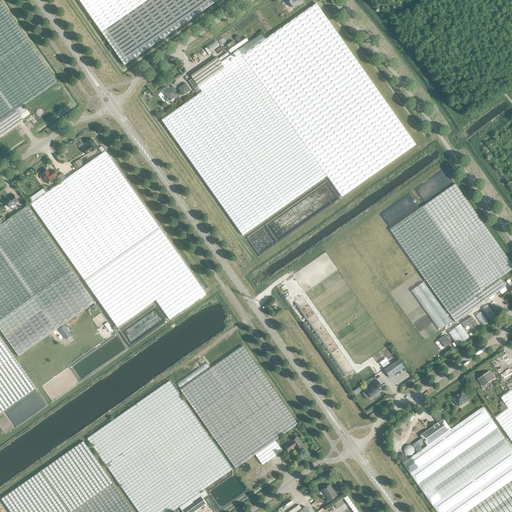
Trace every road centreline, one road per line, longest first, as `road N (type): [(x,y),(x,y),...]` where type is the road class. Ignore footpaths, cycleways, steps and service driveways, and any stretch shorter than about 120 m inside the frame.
road 1 (tertiary): [(354,449),(113,107)]
road 2 (unclassified): [(511,236),(331,0)]
road 3 (unclassified): [(354,449),(377,423),(511,327)]
road 4 (unclassified): [(113,107),(149,65),(247,0)]
road 5 (unclassified): [(0,173),(77,119),(113,107)]
road 6 (tertiary): [(113,107),(37,0)]
road 7 (unclassified): [(249,511),(354,449)]
